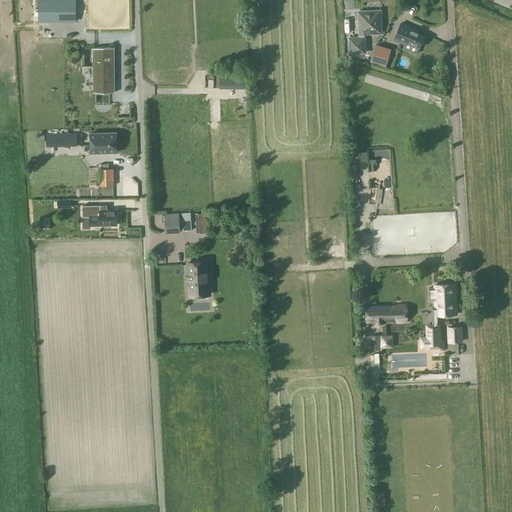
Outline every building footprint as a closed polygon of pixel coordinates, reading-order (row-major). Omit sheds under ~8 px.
[(40,0),(40,20),(76,20),(76,0),(40,0)] [(362,34),(384,33),(383,11),(361,12),(362,34)] [(405,24),(399,38),(406,42),(404,48),(416,54),(419,47),(420,47),(421,45),(423,45),(425,40),(424,38),(425,36),(418,33),(419,30),(405,24)] [(350,53),(367,52),(366,37),(349,37),(350,53)] [(375,45),(369,63),(384,67),(390,50),(375,45)] [(94,47),(94,92),(114,92),(114,47),(94,47)] [(220,75),(221,88),(246,87),(245,75),(220,75)] [(247,121),(246,107),(235,107),(235,121),(247,121)] [(76,134),(46,135),(47,147),(77,146),(76,134)] [(116,134),(91,134),(91,154),(116,153),(116,134)] [(100,186),(113,186),(113,169),(99,169),(100,186)] [(105,200),(105,208),(133,207),(132,199),(105,200)] [(100,205),(83,205),(83,216),(90,216),(90,224),(100,224),(100,225),(117,225),(117,210),(100,210),(100,205)] [(196,232),(205,232),(204,213),(196,213),(196,232)] [(166,233),(179,232),(178,214),(165,214),(166,233)] [(221,235),(221,247),(248,246),(247,234),(221,235)] [(182,266),(181,243),(167,244),(167,257),(158,257),(158,267),(182,266)] [(209,260),(186,261),(188,297),(211,296),(209,260)] [(434,289),(429,289),(429,299),(435,298),(435,307),(435,315),(439,315),(457,314),(456,284),(434,285),(434,289)] [(406,320),(406,307),(367,308),(368,321),(381,321),(381,317),(396,317),(396,320),(406,320)] [(428,337),(420,337),(420,348),(440,348),(440,350),(444,350),(444,340),(440,340),(440,327),(439,315),(435,315),(435,307),(432,307),(432,327),(428,327),(428,337)] [(462,329),(459,327),(449,328),(449,342),(462,342),(462,329)] [(371,350),(379,349),(379,336),(371,336),(371,350)]
